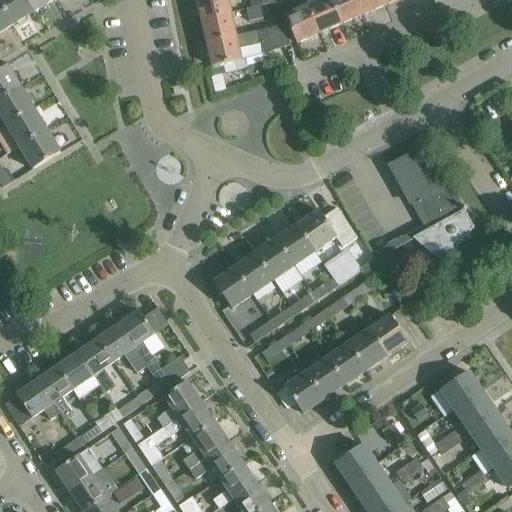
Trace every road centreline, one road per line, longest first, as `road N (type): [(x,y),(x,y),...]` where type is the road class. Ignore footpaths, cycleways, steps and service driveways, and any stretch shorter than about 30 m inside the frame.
road 1 (residential): [(295,452),(511,305)]
road 2 (residential): [(295,452),(167,264)]
road 3 (residential): [(218,151),(269,175),(292,176),(398,124)]
road 4 (residential): [(218,151),(173,132),(159,117),(132,0)]
road 5 (residential): [(0,345),(167,264)]
road 6 (residential): [(511,216),(436,103)]
road 7 (residential): [(360,50),(478,0)]
road 8 (residential): [(167,264),(218,151)]
